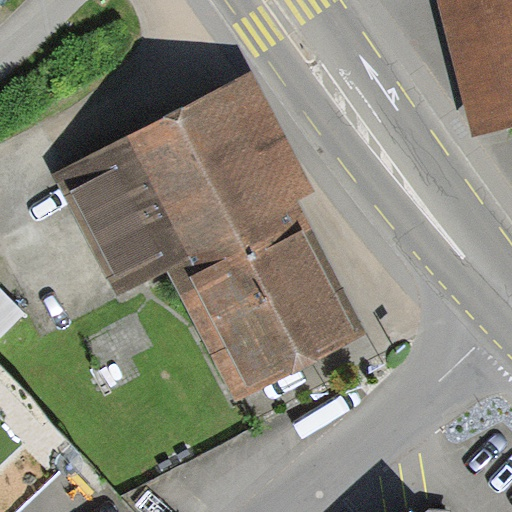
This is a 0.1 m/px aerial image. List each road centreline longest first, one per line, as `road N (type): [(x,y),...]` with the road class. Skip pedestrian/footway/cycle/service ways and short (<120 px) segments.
road 1 (primary): [(281,0),(511,309)]
road 2 (residential): [(511,312),(276,511)]
